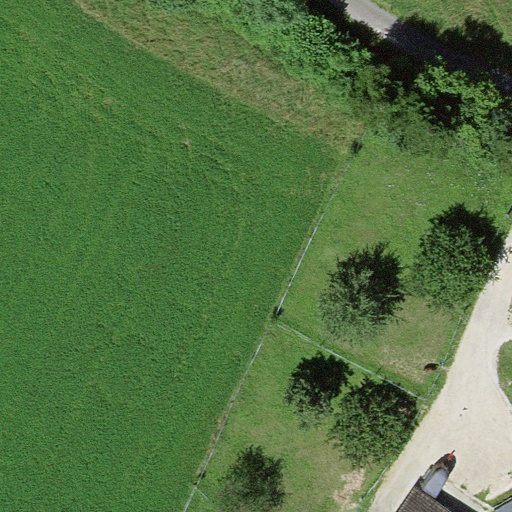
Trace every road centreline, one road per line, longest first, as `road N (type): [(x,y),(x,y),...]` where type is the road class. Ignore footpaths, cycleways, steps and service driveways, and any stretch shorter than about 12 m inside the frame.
road 1 (unclassified): [(347,0),(511,83)]
road 2 (track): [(511,290),(450,446)]
